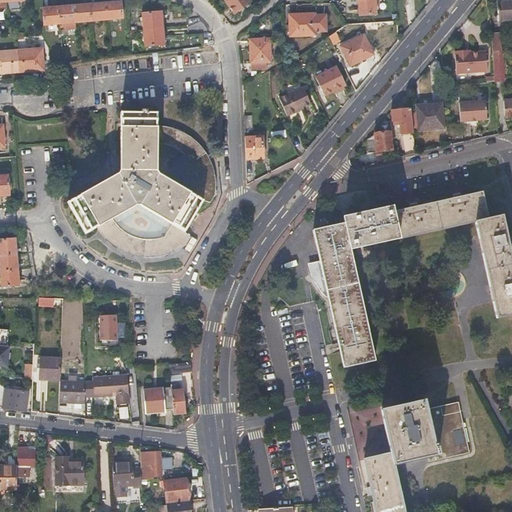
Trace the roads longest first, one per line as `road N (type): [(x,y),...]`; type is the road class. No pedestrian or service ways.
road 1 (secondary): [(330,168),(470,0)]
road 2 (residential): [(0,218),(40,221),(80,264),(119,284),(191,287)]
road 3 (residential): [(0,417),(170,439),(210,434)]
road 4 (secondary): [(446,0),(316,156)]
road 5 (residential): [(507,142),(374,174),(330,168)]
road 6 (residential): [(241,198),(220,36)]
road 7 (secondary): [(229,430),(224,370),(241,291)]
road 8 (secondary): [(219,300),(208,343),(210,434)]
